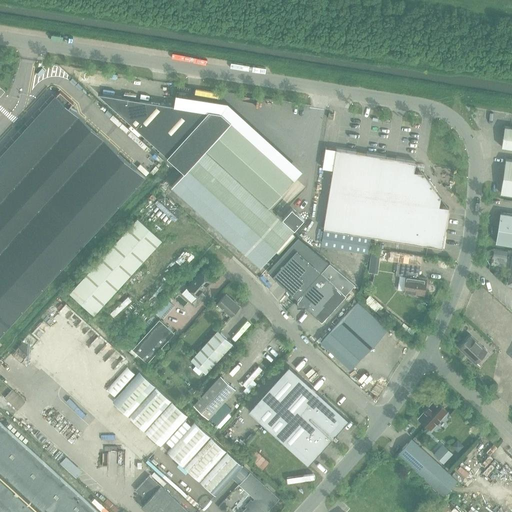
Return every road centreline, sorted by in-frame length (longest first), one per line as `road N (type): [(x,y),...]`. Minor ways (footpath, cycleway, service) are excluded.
road 1 (unclassified): [(426,353),(461,273),(475,187),(471,142),(442,111),(0,38)]
road 2 (unclassified): [(382,421),(227,266)]
road 3 (unclassified): [(303,511),(382,421)]
